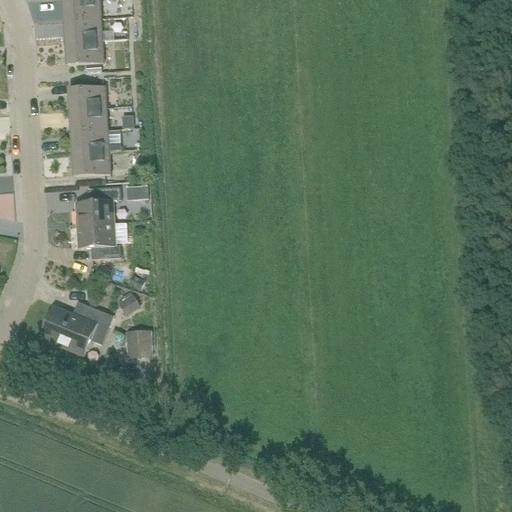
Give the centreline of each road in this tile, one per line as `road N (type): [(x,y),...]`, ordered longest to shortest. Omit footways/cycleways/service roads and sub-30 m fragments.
road 1 (residential): [(0,347),(23,284),(31,224),(21,35),(11,0)]
road 2 (unclassified): [(306,511),(0,386)]
